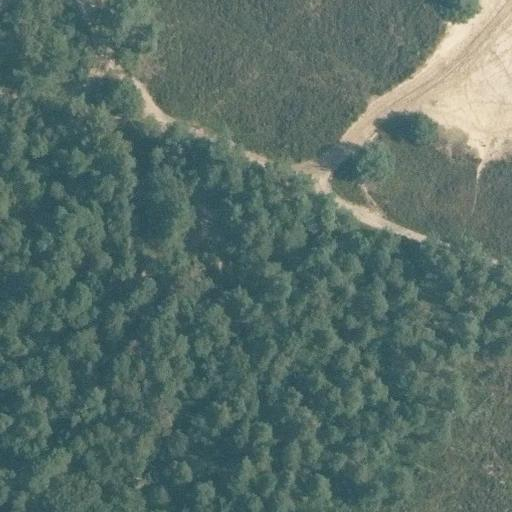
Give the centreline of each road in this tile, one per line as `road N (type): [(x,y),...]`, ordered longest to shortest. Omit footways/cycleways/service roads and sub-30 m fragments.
road 1 (track): [(499,0),(452,72),(285,174),(168,260),(114,315),(87,358),(0,426)]
road 2 (track): [(511,282),(386,235),(254,156),(202,148),(142,109),(125,55),(92,14),(68,0)]
